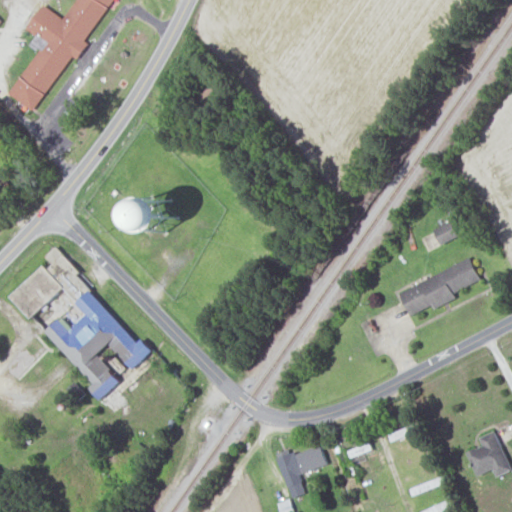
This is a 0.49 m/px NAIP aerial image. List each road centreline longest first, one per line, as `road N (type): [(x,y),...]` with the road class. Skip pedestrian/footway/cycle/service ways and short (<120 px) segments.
road 1 (residential): [(511,323),(369,399),(326,417),(281,420),(247,405),(204,367),(56,205)]
road 2 (primary): [(0,265),(109,141),(188,0)]
